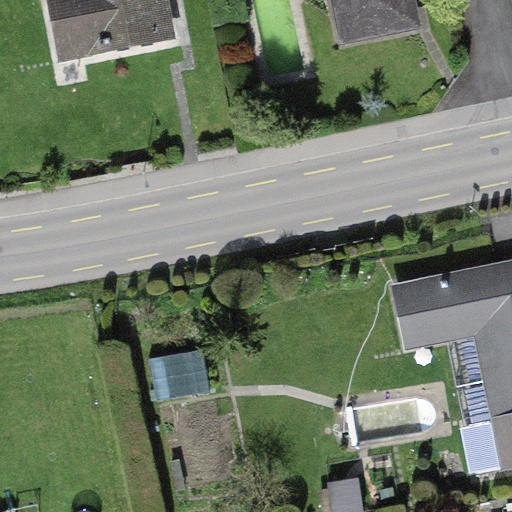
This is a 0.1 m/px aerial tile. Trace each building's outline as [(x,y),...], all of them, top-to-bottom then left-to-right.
[(177,43),(168,0),(45,0),(59,66),(177,43)] [(332,0),(340,48),(420,31),(413,0),(332,0)] [(511,263),(392,285),(402,337),(476,324),(495,427),(468,432),(476,477),(511,470),(511,263)] [(208,394),(201,353),(144,362),(151,403),(208,394)] [(175,493),(186,491),(180,461),(169,463),(175,493)]
